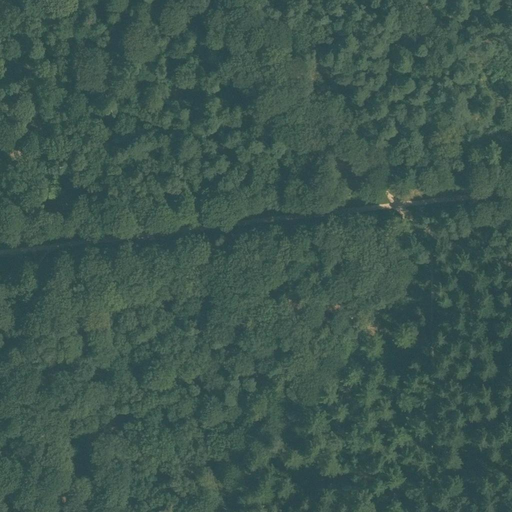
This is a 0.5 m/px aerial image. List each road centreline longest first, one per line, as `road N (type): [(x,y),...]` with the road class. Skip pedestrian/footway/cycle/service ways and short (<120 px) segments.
road 1 (track): [(0,252),(398,205)]
road 2 (track): [(412,221),(313,365),(178,511)]
road 3 (track): [(434,235),(431,511)]
road 4 (track): [(232,0),(271,67),(398,205)]
road 5 (track): [(20,250),(37,282),(39,314),(26,373),(0,420)]
road 6 (track): [(398,205),(434,235),(511,263)]
